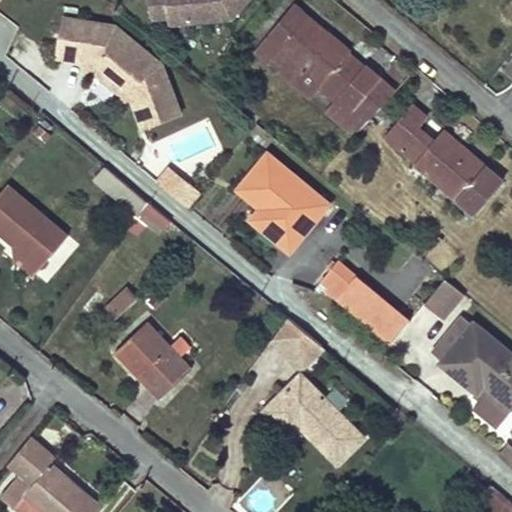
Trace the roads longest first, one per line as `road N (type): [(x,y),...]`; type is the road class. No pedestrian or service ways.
road 1 (residential): [(511,479),(0,58)]
road 2 (residential): [(214,511),(0,331)]
road 3 (residential): [(511,123),(365,0)]
